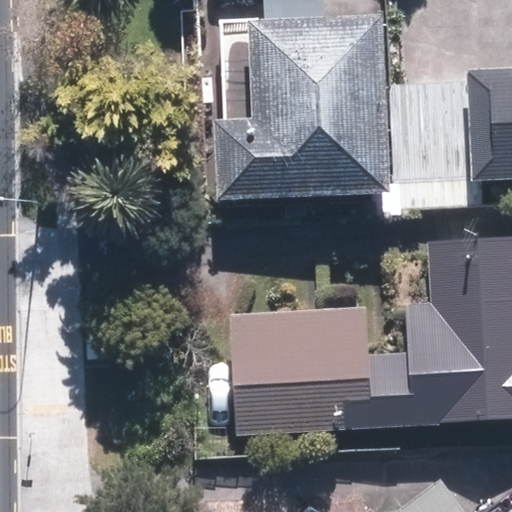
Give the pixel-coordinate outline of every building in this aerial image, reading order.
[(313,0),(256,0),(257,29),(314,27),(313,0)] [(257,29),(234,30),(237,130),(207,131),(210,207),(376,202),(370,26),(314,27),(257,29)] [(511,76),(451,79),(451,87),(455,188),(511,186),(511,76)] [(451,87),(379,90),(383,213),(456,210),(455,188),(451,87)] [(225,322),(230,439),(511,425),(511,245),(418,250),(421,309),(394,310),(396,362),(357,364),(355,316),(225,322)] [(441,511),(422,487),(390,511),(441,511)]
